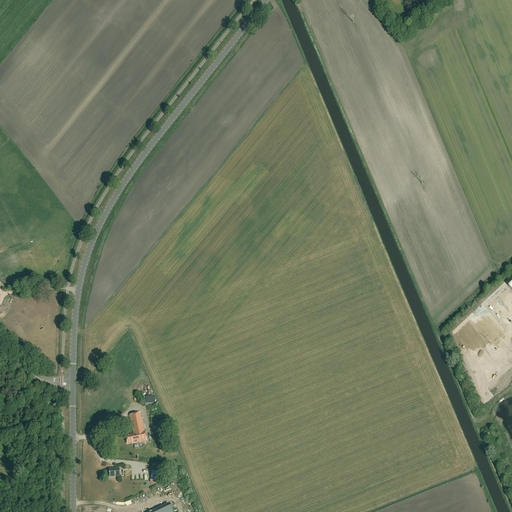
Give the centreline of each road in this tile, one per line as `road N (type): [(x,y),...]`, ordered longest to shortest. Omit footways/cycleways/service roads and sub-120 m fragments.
road 1 (secondary): [(72,384),(78,290),(101,220),(266,0)]
road 2 (secondary): [(73,511),(72,384)]
